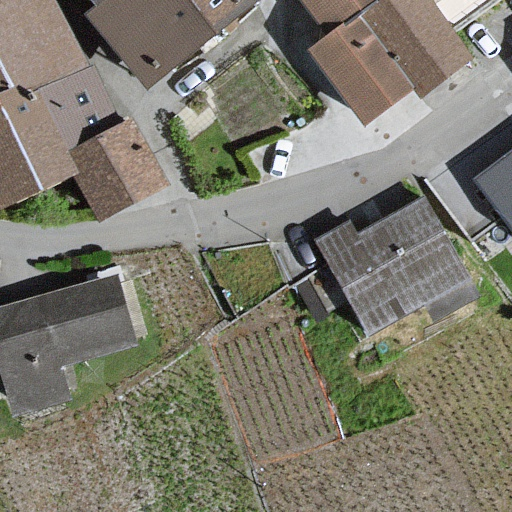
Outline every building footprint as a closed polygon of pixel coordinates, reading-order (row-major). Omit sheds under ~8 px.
[(53,0),(9,0),(0,8),(0,211),(78,183),(87,178),(74,154),(130,122),(53,0)] [(87,0),(156,100),(283,0),(87,0)] [(302,0),(338,48),(405,0),(302,0)] [(405,0),(338,48),(324,58),(383,135),(431,101),(439,108),(491,71),(430,0),(405,0)] [(166,189),(130,122),(74,154),(87,178),(78,183),(102,225),(166,189)] [(511,156),(475,182),(511,229),(511,156)] [(363,225),(319,250),(382,355),(486,294),(435,208),(374,244),(363,225)] [(115,277),(0,312),(0,346),(22,418),(70,403),(70,370),(137,348),(115,277)]
